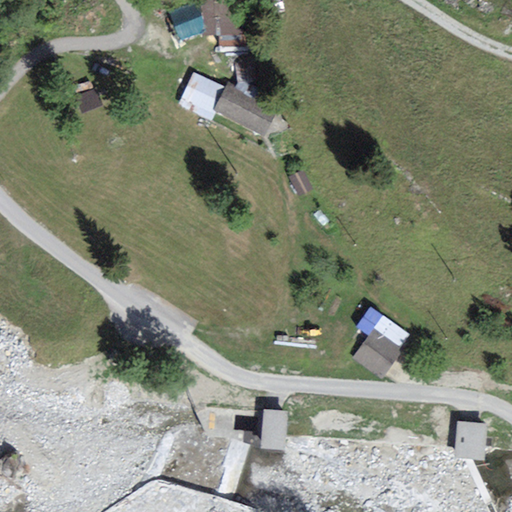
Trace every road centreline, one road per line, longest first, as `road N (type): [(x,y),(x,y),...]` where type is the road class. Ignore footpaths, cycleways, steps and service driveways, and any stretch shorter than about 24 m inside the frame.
road 1 (unclassified): [(511,415),(470,398),(234,375),(59,260),(0,202)]
road 2 (track): [(0,89),(43,51),(125,36),(134,24),(122,0)]
